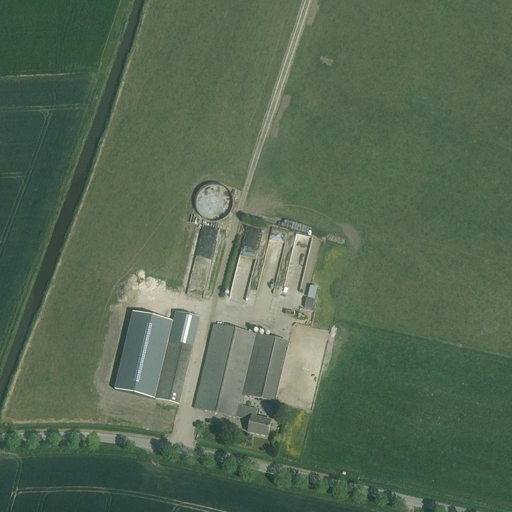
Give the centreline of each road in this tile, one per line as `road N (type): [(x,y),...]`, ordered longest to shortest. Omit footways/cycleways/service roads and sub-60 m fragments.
road 1 (unclassified): [(0,439),(102,437),(179,448),(458,511)]
road 2 (track): [(307,0),(203,340)]
